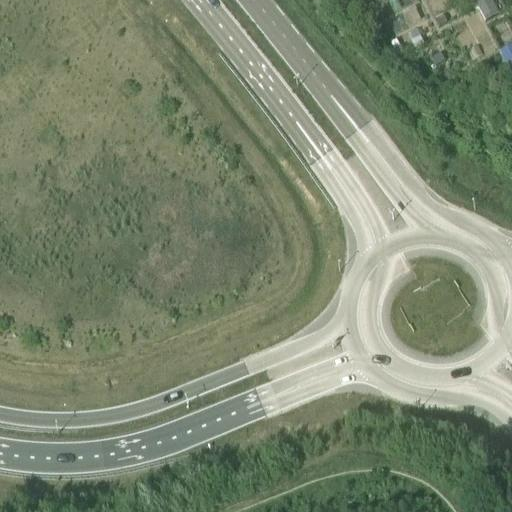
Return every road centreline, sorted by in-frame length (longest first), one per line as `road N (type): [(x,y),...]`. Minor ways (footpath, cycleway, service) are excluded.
road 1 (trunk): [(349,315),(319,339),(141,407),(80,418),(0,412)]
road 2 (trunk): [(0,451),(125,451),(260,403)]
road 3 (primary): [(194,0),(320,157)]
road 4 (primary): [(505,253),(482,230),(428,207),(358,131)]
road 5 (primary): [(358,131),(251,0)]
road 6 (primary): [(438,235),(413,215),(358,131)]
